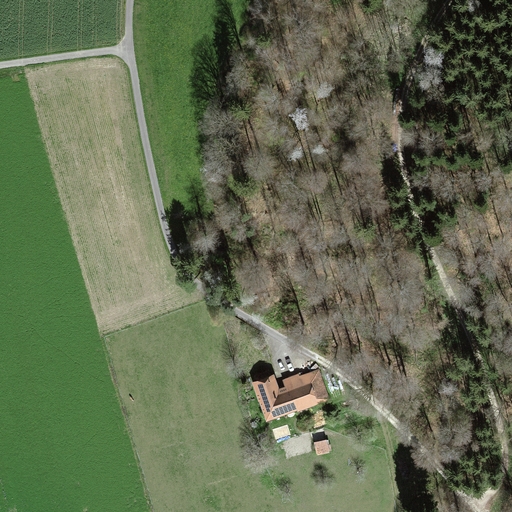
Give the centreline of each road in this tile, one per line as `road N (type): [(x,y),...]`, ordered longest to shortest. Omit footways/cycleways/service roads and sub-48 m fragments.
road 1 (track): [(450,0),(403,92),(401,153),(409,194),(505,444),(499,483),(478,506)]
road 2 (track): [(482,511),(366,394)]
road 3 (track): [(129,52),(0,69)]
